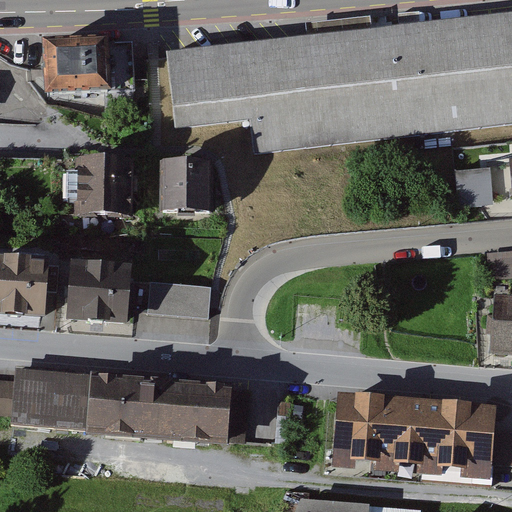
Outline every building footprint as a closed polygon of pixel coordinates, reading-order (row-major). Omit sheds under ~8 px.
[(511,20),(164,58),(172,135),(246,127),(249,155),(511,126),(511,20)] [(120,48),(58,49),(59,103),(121,102),(120,48)] [(126,160),(81,160),(79,215),(126,215),(126,160)] [(207,165),(166,165),(166,211),(206,211),(207,165)] [(511,187),(511,169),(459,171),(460,207),(511,204),(511,187)] [(66,270),(5,264),(0,310),(0,320),(60,327),(66,270)] [(145,276),(86,270),(80,327),(139,333),(145,276)] [(213,293),(155,287),(152,319),(210,325),(213,293)] [(511,294),(497,293),(492,347),(511,348),(511,294)] [(99,381),(21,375),(17,430),(95,436),(99,381)] [(12,379),(0,378),(0,417),(9,418),(12,379)] [(244,392),(107,381),(102,440),(240,451),(244,392)] [(348,391),(342,462),(503,473),(508,403),(348,391)] [(421,511),(421,510),(301,499),(295,511),(421,511)]
